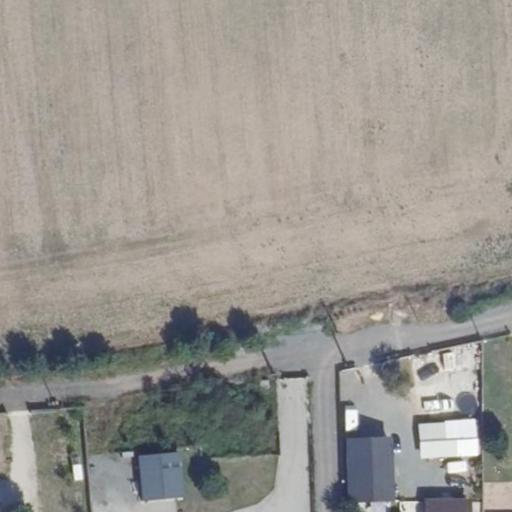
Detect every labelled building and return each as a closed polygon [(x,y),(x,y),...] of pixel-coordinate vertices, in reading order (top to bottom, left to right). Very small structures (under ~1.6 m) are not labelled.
[(413,454),(471,456),(472,419),(414,418),(413,454)] [(377,437),(378,483),(399,483),(398,437),(377,437)] [(184,451),(142,453),(143,499),(186,497),(184,451)] [(126,479),(128,501),(142,500),(140,477),(126,479)] [(0,511),(10,511),(5,479),(0,479),(0,511)] [(466,511),(466,496),(417,496),(417,511),(466,511)] [(121,511),(120,498),(97,500),(98,511),(121,511)]
